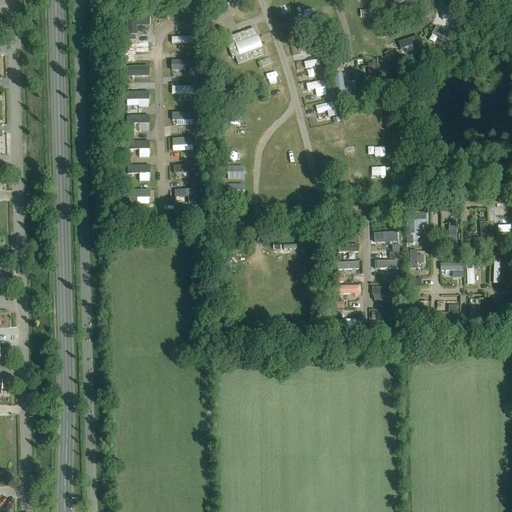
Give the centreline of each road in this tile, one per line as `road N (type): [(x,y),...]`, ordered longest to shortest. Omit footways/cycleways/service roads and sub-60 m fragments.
road 1 (unclassified): [(92,511),(76,0)]
road 2 (residential): [(28,511),(13,0)]
road 3 (primary): [(65,511),(57,0)]
